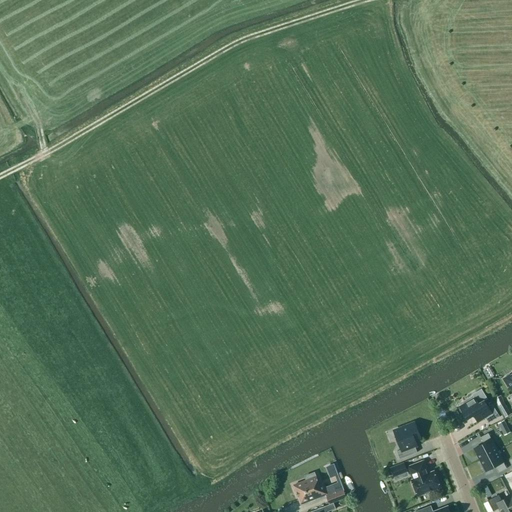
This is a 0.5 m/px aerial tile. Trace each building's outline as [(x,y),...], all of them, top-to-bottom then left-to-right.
[(488,368),(483,371),(488,379),(493,376),(488,368)] [(508,387),(509,386),(511,391),(511,374),(510,376),(509,375),(502,379),(508,387)] [(488,406),(484,400),(478,404),(474,397),(459,406),(467,420),(474,416),(478,422),(485,418),(489,424),(500,417),(492,404),(488,406)] [(505,418),(511,414),(504,402),(498,406),(505,418)] [(442,407),(435,412),(442,423),(449,419),(442,407)] [(504,421),(498,424),(501,429),(504,435),(510,432),(507,426),(504,421)] [(401,450),(397,452),(400,460),(417,453),(415,447),(417,446),(414,438),(420,436),(415,423),(393,431),(401,450)] [(491,440),(488,433),(480,437),(483,444),(473,449),(479,460),(497,451),(491,440)] [(497,451),(479,460),(485,472),(495,467),(498,473),(506,469),(503,462),(497,451)] [(413,482),(411,483),(418,500),(443,491),(436,473),(430,475),(425,462),(408,469),(413,482)] [(404,463),(390,468),(394,477),(407,472),(404,463)] [(316,477),(293,486),(301,504),(327,494),(323,484),(319,485),(316,477)] [(487,485),(483,487),(488,497),(492,495),(487,485)] [(326,497),(329,504),(350,496),(347,489),(326,497)] [(500,508),(501,511),(511,511),(511,499),(510,496),(502,500),(499,495),(489,500),(494,511),(500,508)] [(327,511),(336,509),(333,503),(311,511),(327,511)]
